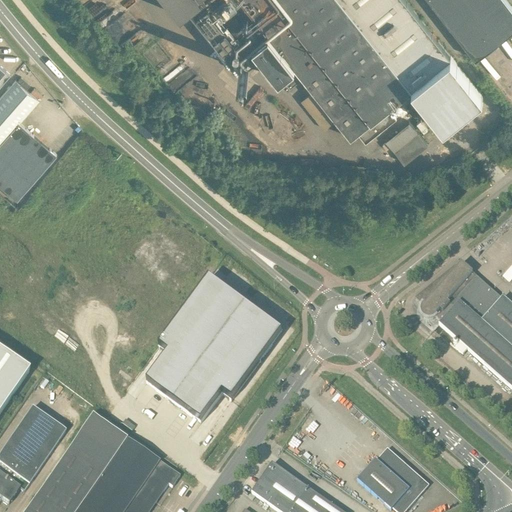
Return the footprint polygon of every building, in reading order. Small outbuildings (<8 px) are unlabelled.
[(167,0),(181,17),(187,11),(193,19),(209,7),(214,13),(218,9),(213,3),(217,0),(240,0),(269,35),(253,48),(279,80),(294,67),(313,91),(301,101),(324,129),(336,120),(351,138),(358,133),(365,142),(396,118),(389,108),(412,90),(444,129),(482,97),(405,0),(167,0)] [(511,8),(505,0),(429,0),(475,59),(511,30),(511,8)] [(214,40),(233,64),(245,54),(226,30),(214,40)] [(16,81),(0,98),(0,186),(17,202),(57,156),(19,123),(39,101),(16,81)] [(411,122),(387,140),(405,164),(429,145),(411,122)] [(456,267),(416,300),(423,306),(422,308),(421,310),(421,311),(421,313),(421,315),(422,317),(424,318),(425,319),(427,320),(429,320),(431,320),(433,320),(434,319),(436,318),(441,322),(439,325),(511,389),(511,306),(503,298),(502,300),(475,276),(475,277),(460,267),(458,269),(456,267)] [(167,355),(146,384),(201,424),(222,395),(231,402),(282,333),(209,279),(158,348),(167,355)] [(0,414),(29,373),(0,352),(0,414)] [(32,410),(0,456),(0,499),(8,506),(19,490),(24,493),(65,434),(32,410)] [(86,511),(133,445),(92,417),(25,511),(86,511)] [(133,445),(86,511),(150,511),(168,486),(172,489),(180,477),(133,445)] [(375,461),(357,481),(391,511),(393,510),(394,511),(406,511),(429,487),(387,450),(377,462),(375,461)] [(340,511),(272,465),(252,495),(276,511),(340,511)]
